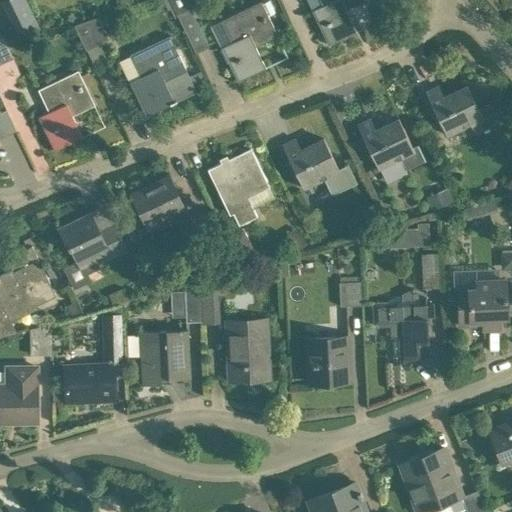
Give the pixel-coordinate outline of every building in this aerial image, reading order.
[(6,0),(0,3),(14,33),(40,30),(25,0),(6,0)] [(170,0),(179,19),(192,13),(185,0),(170,0)] [(346,10),(366,0),(319,0),(322,5),(312,10),(320,26),(328,44),(356,31),(346,10)] [(221,47),(238,81),(266,68),(255,46),(278,35),(261,1),(221,20),(232,42),(221,47)] [(97,17),(74,25),(87,51),(99,45),(98,43),(108,38),(97,17)] [(0,34),(0,63),(13,58),(2,34),(0,34)] [(130,81),(137,97),(146,116),(174,102),(196,92),(186,70),(178,52),(169,35),(129,54),(140,76),(130,81)] [(38,89),(48,111),(38,116),(54,150),(83,137),(72,115),(94,104),(78,70),(38,89)] [(426,92),(434,110),(446,135),(470,123),(475,134),(482,131),(500,122),(490,103),(478,108),(467,85),(444,96),(439,85),(426,92)] [(378,168),(400,157),(407,170),(424,162),(417,147),(413,149),(399,118),(375,129),(370,118),(357,125),(378,168)] [(282,145),(303,187),(323,178),(332,195),(357,182),(348,164),(338,168),(324,138),(300,149),(295,138),(282,145)] [(251,148),(208,169),(229,214),(233,213),(239,224),(257,215),(248,197),(269,186),(251,148)] [(169,175),(131,193),(146,224),(146,223),(149,229),(165,221),(162,216),(183,206),(169,175)] [(448,187),(425,197),(432,211),(455,201),(448,187)] [(494,199),(464,208),(467,220),(497,211),(494,199)] [(189,222),(199,241),(222,230),(212,211),(189,222)] [(90,212),(59,228),(69,249),(72,247),(83,270),(126,249),(113,223),(99,230),(90,212)] [(417,222),(419,245),(430,245),(428,222),(417,222)] [(281,240),(292,254),(307,244),(295,229),(281,240)] [(226,238),(241,269),(259,260),(244,230),(226,238)] [(0,336),(17,332),(10,317),(56,295),(32,246),(6,259),(11,269),(0,273),(0,336)] [(511,268),(511,253),(502,253),(502,269),(511,268)] [(421,255),(423,290),(439,289),(437,254),(421,255)] [(151,268),(137,275),(146,294),(161,290),(151,268)] [(340,306),(362,305),(361,272),(338,273),(340,306)] [(476,281),(477,288),(458,289),(459,305),(459,325),(483,324),(483,329),(499,328),(498,310),(507,309),(506,290),(505,279),(476,281)] [(203,323),(201,288),(184,290),(186,324),(203,323)] [(218,288),(201,288),(203,323),(219,322),(218,288)] [(405,361),(429,353),(428,333),(427,317),(414,318),(414,300),(413,300),(412,288),(389,299),(389,301),(386,301),(376,306),(377,312),(378,312),(378,326),(390,325),(392,364),(400,363),(400,359),(405,358),(405,361)] [(75,301),(66,305),(72,318),(81,313),(75,301)] [(104,363),(64,365),(65,384),(66,400),(66,401),(114,399),(112,368),(122,367),(120,313),(102,314),(104,363)] [(266,378),(264,347),(268,346),(267,318),(226,320),(228,360),(229,380),(266,378)] [(52,323),(30,328),(31,355),(52,354),(52,323)] [(166,330),(167,335),(140,336),(142,384),(161,383),(161,378),(190,377),(187,328),(166,330)] [(334,377),(350,376),(348,335),(306,337),(308,383),(334,382),(334,377)] [(0,384),(0,421),(38,421),(37,366),(27,366),(7,366),(7,384),(0,384)] [(66,400),(65,384),(53,384),(53,401),(66,400)] [(496,448),(501,462),(511,457),(511,420),(489,429),(496,448)] [(399,464),(418,511),(448,501),(452,511),(455,511),(465,508),(461,496),(463,495),(445,446),(399,464)] [(308,499),(312,511),(366,511),(354,481),(308,499)] [(463,495),(461,496),(465,508),(466,511),(485,511),(477,489),(463,495)]
